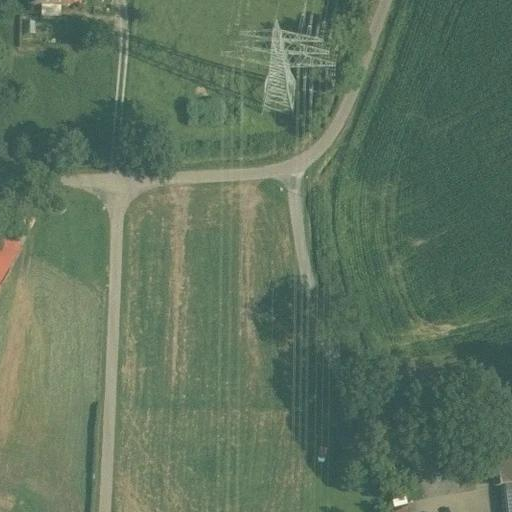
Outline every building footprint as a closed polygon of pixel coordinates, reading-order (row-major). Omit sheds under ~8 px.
[(79,0),(28,0),(28,8),(80,8),(79,0)] [(0,284),(20,251),(0,238),(0,284)] [(511,454),(498,456),(501,485),(511,484),(511,454)] [(511,511),(511,489),(503,490),(505,511),(511,511)] [(408,511),(406,499),(390,501),(391,511),(408,511)]
